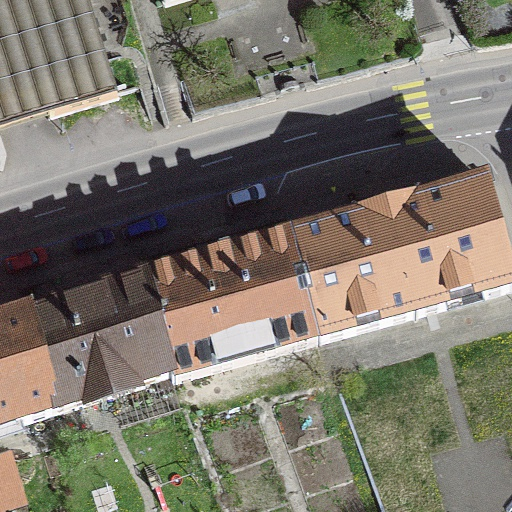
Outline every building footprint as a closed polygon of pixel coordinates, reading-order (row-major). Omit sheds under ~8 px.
[(0,0),(0,133),(116,97),(86,0),(0,0)] [(511,285),(485,184),(291,238),(318,345),(511,292),(511,285)] [(291,238),(143,278),(170,380),(171,386),(174,385),(318,345),(291,238)] [(54,417),(170,380),(143,278),(27,313),(54,417)] [(0,433),(54,417),(27,313),(0,321),(0,433)] [(511,511),(511,341),(338,394),(381,511),(511,511)]
